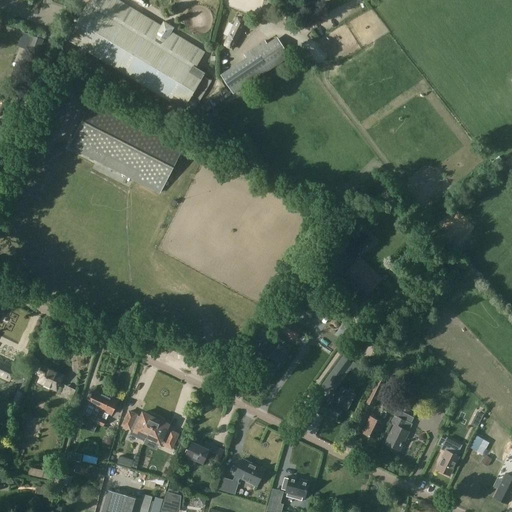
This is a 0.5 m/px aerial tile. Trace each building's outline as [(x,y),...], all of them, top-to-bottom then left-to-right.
[(161,26),(118,0),(89,0),(66,39),(170,102),(174,104),(170,110),(180,115),(186,104),(187,104),(205,73),(196,67),(205,52),(171,31),(174,27),(164,21),(161,26)] [(244,0),(245,2),(230,3),(230,8),(251,7),(251,11),(257,11),(255,0),(244,0)] [(245,22),(237,18),(225,45),(232,49),(245,22)] [(31,36),(26,34),(22,45),(27,47),(26,50),(37,54),(43,39),(31,35),(31,36)] [(248,61),(223,78),(233,93),(289,57),(279,41),(269,47),(265,42),(245,56),(248,61)] [(314,44),(305,51),(318,70),(327,64),(314,44)] [(92,103),(70,147),(159,193),(182,148),(92,103)] [(361,207),(356,202),(349,208),(354,213),(361,207)] [(371,241),(364,233),(345,252),(353,259),(371,241)] [(367,293),(378,282),(358,261),(346,273),(367,293)] [(387,271),(402,286),(411,276),(397,262),(387,271)] [(284,313),(291,301),(297,305),(291,316),(305,325),(314,310),(299,301),(293,298),(292,300),(286,296),(285,299),(282,297),(272,313),(278,317),(281,312),(284,313)] [(423,317),(426,319),(432,313),(421,303),(415,309),(418,311),(423,317)] [(282,331),(281,331),(296,340),(299,336),(301,337),(305,331),(302,329),(283,317),(276,328),(282,331)] [(250,366),(253,360),(251,359),(253,357),(255,352),(257,353),(266,335),(262,333),(262,334),(259,332),(250,349),(248,354),(247,354),(246,357),(243,363),(250,366)] [(350,347),(360,355),(367,344),(357,338),(350,347)] [(377,345),(373,351),(379,355),(382,349),(377,345)] [(278,362),(280,363),(285,355),(272,347),(267,355),(272,358),(269,362),(266,360),(255,377),(267,385),(278,367),(276,366),(278,362)] [(352,362),(343,356),(328,377),(336,383),(352,362)] [(0,377),(9,382),(11,378),(14,372),(14,371),(16,367),(0,359),(0,377)] [(56,391),(64,375),(40,364),(35,374),(40,376),(40,377),(37,382),(56,391)] [(382,383),(375,380),(365,402),(374,406),(382,390),(381,389),(381,387),(382,383)] [(99,410),(106,396),(94,390),(88,404),(95,407),(84,429),(93,433),(97,426),(98,424),(94,422),(99,410)] [(319,411),(335,419),(345,398),(329,390),(319,411)] [(405,411),(412,397),(404,393),(397,407),(405,411)] [(94,422),(98,424),(103,426),(109,414),(112,415),(118,401),(106,396),(99,410),(94,422)] [(402,412),(396,409),(393,415),(394,415),(390,423),(393,425),(385,443),(398,449),(404,437),(405,438),(412,424),(406,422),(406,421),(399,418),(402,412)] [(147,437),(157,416),(150,413),(149,416),(143,413),(141,417),(129,411),(123,425),(147,437)] [(480,421),(484,414),(477,411),(474,417),(471,424),(477,427),(480,421)] [(157,416),(147,437),(172,448),(178,434),(166,429),(168,425),(162,422),(163,419),(157,416)] [(383,423),(369,416),(362,432),(375,438),(383,423)] [(449,475),(459,456),(458,455),(463,444),(447,437),(446,439),(442,437),(438,444),(442,447),(441,449),(445,451),(436,469),(449,475)] [(206,455),(218,461),(223,451),(206,442),(203,448),(192,442),(186,455),(203,463),(206,455)] [(264,470),(242,459),(235,475),(236,475),(233,480),(223,477),(220,489),(235,493),(238,482),(240,477),(257,485),(264,470)] [(74,472),(89,475),(91,468),(76,464),(74,472)] [(45,470),(31,467),(29,473),(43,476),(45,470)] [(70,485),(72,477),(66,476),(67,473),(57,471),(52,488),(62,491),(64,484),(70,485)] [(511,476),(508,474),(496,497),(508,504),(511,496),(511,476)] [(309,482),(290,477),(289,479),(284,477),(281,489),(286,490),(285,493),(287,493),(286,497),(302,501),(303,498),(305,498),(309,482)] [(135,511),(138,498),(120,493),(119,495),(117,494),(117,492),(104,488),(103,492),(101,492),(99,504),(116,508),(115,511),(135,511)] [(180,502),(181,496),(167,494),(162,508),(172,509),(173,502),(180,502)] [(150,501),(151,497),(144,495),(138,511),(146,511),(147,511),(150,511),(158,511),(162,500),(156,499),(155,502),(150,501)] [(271,511),(281,511),(283,504),(280,503),(269,500),(266,511),(271,511)]
